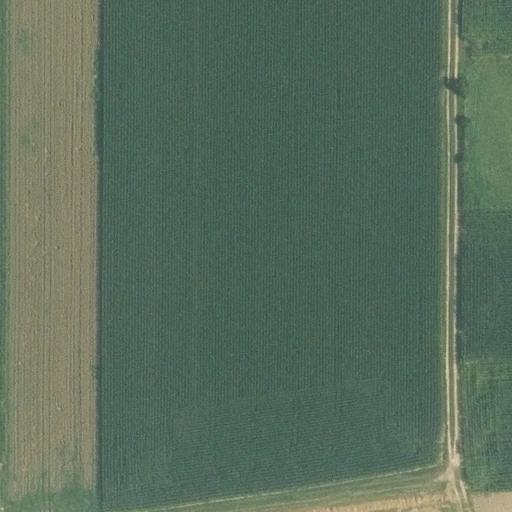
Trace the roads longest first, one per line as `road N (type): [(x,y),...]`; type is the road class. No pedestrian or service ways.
road 1 (track): [(464,511),(450,474),(452,0)]
road 2 (track): [(211,511),(450,474)]
